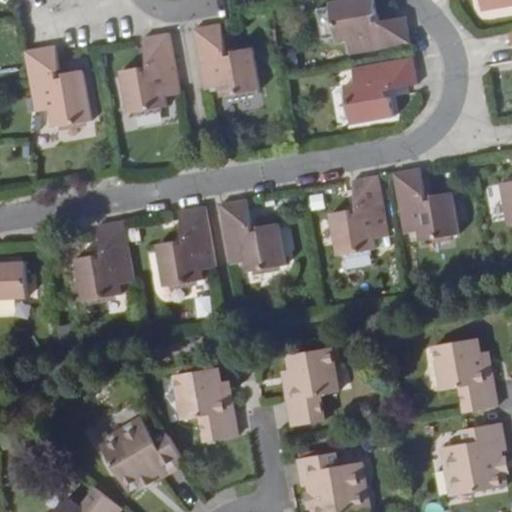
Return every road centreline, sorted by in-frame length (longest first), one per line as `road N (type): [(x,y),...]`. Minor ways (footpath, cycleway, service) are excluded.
road 1 (residential): [(416,0),(448,44),(456,76),(448,110),(419,141),(0,221)]
road 2 (unknown): [(262,505),(238,351)]
